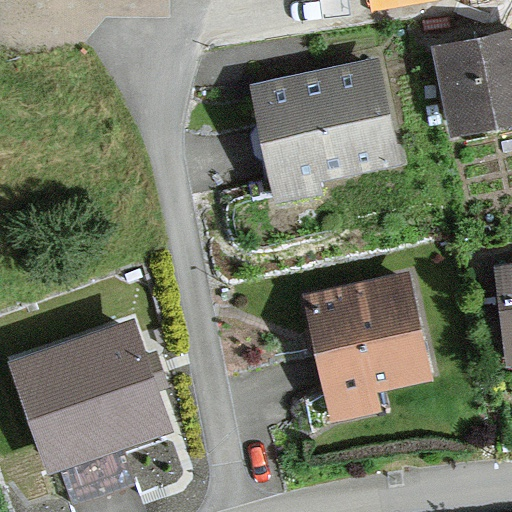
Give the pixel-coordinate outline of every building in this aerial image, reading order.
[(511,35),(437,52),(452,125),(511,112),(511,35)] [(256,92),(261,118),(251,134),(255,151),(270,161),(274,178),(245,184),(249,204),(319,189),(316,172),(387,156),(368,68),(256,92)] [(504,345),(511,343),(511,269),(495,271),(504,345)] [(403,282),(306,303),(325,391),(422,370),(403,282)] [(50,458),(172,419),(138,315),(16,354),(50,458)]
